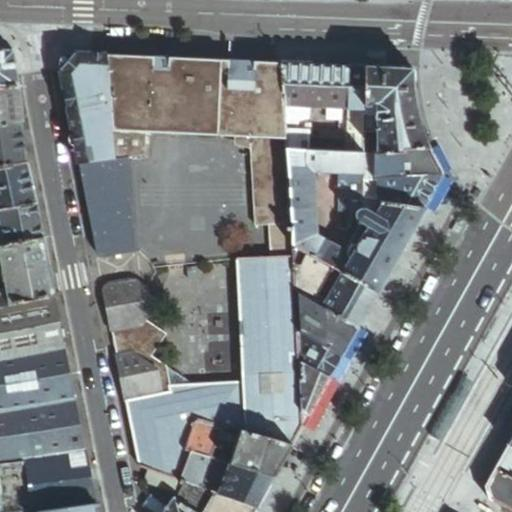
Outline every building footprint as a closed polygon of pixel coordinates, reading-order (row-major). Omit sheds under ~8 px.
[(17,54),(0,53),(0,90),(21,89),(17,54)] [(110,58),(68,56),(62,65),(83,167),(117,163),(110,58)] [(148,59),(110,58),(117,163),(132,161),(153,158),(152,140),(148,59)] [(286,65),(148,59),(152,140),(238,136),(258,135),(259,153),(262,225),(271,225),(295,224),(293,181),(291,151),(290,130),(289,125),(289,108),(286,65)] [(370,69),(286,65),(289,108),(314,109),(333,110),(346,110),(355,110),(358,111),(368,111),(370,69)] [(417,71),(370,69),(368,111),(379,111),(379,122),(382,122),(381,136),(381,157),(404,156),(405,152),(433,150),(426,131),(421,111),(418,92),(417,71)] [(0,127),(26,124),(21,89),(0,90),(0,127)] [(314,109),(289,108),(289,125),(302,125),(314,118),(314,109)] [(346,121),(346,110),(333,110),(332,120),(346,121)] [(368,121),(368,111),(358,111),(358,134),(368,134),(368,121)] [(379,111),(368,111),(368,121),(379,122),(379,111)] [(368,134),(368,136),(381,136),(382,122),(379,122),(368,121),(368,134)] [(31,164),(26,124),(0,127),(0,169),(31,165),(31,164)] [(307,131),(290,130),(291,151),(311,151),(312,131),(307,131)] [(312,131),(311,151),(345,153),(346,133),(317,131),(312,131)] [(367,154),(368,136),(368,134),(358,134),(354,133),(346,133),(345,153),(367,154)] [(259,153),(258,135),(238,136),(237,147),(259,153)] [(381,136),(368,136),(367,154),(367,157),(379,156),(381,157),(381,136)] [(439,163),(433,150),(405,152),(404,156),(381,157),(379,156),(379,180),(383,179),(447,178),(439,163)] [(311,151),(291,151),(293,181),(317,180),(317,173),(341,173),(368,175),(367,157),(367,154),(345,153),(311,151)] [(379,156),(367,157),(368,175),(368,180),(373,180),(379,180),(379,156)] [(132,161),(117,163),(83,167),(101,261),(130,256),(139,254),(132,161)] [(0,212),(39,205),(31,165),(0,169),(0,212)] [(368,180),(368,175),(341,173),(341,201),(368,203),(368,200),(368,193),(368,180)] [(429,209),(447,178),(383,179),(383,202),(386,203),(429,209)] [(383,179),(379,180),(373,180),(373,194),(373,201),(383,202),(383,179)] [(317,180),(293,181),(295,224),(296,246),(316,257),(326,239),(319,236),(317,180)] [(386,203),(383,202),(373,201),(368,200),(368,203),(368,210),(369,211),(378,215),(386,203)] [(368,210),(368,203),(341,201),(341,213),(363,213),(364,212),(365,211),(367,211),(368,210)] [(326,239),(316,257),(381,294),(398,264),(429,209),(386,203),(378,215),(369,211),(368,210),(367,211),(365,211),(364,212),(363,213),(361,215),(361,217),(361,219),(362,221),(364,223),(372,227),(362,244),(356,256),(326,239)] [(47,240),(39,205),(0,212),(0,213),(7,247),(47,240)] [(442,217),(429,209),(398,264),(412,271),(442,217)] [(355,240),(362,244),(372,227),(364,223),(355,240)] [(296,246),(295,224),(271,225),(273,258),(297,257),(296,246)] [(58,299),(47,240),(7,247),(0,248),(4,265),(8,291),(12,307),(58,299)] [(316,257),(296,246),(297,257),(299,293),(316,302),(318,298),(328,282),(337,288),(328,303),(325,307),(362,328),(381,294),(316,257)] [(299,293),(297,257),(273,258),(239,260),(246,383),(247,408),(249,434),(296,446),(307,427),(303,363),(303,352),(302,332),(299,293)] [(107,288),(129,402),(174,393),(173,387),(195,386),(154,356),(168,335),(146,319),(161,298),(134,279),(108,284),(107,288)] [(0,309),(12,307),(8,291),(0,292),(0,309)] [(316,302),(299,293),(302,332),(309,336),(320,317),(315,314),(320,304),(316,302)] [(318,298),(316,302),(320,304),(325,307),(328,303),(318,298)] [(0,361),(69,351),(58,299),(12,307),(0,309),(0,361)] [(320,317),(309,336),(318,341),(346,357),(362,328),(325,307),(320,304),(315,314),(320,317)] [(309,336),(302,332),(303,352),(310,357),(318,341),(309,336)] [(318,341),(310,357),(306,363),(334,379),(346,357),(318,341)] [(0,413),(78,400),(69,351),(0,361),(0,413)] [(306,363),(303,363),(307,427),(334,379),(306,363)] [(334,379),(307,427),(314,431),(342,384),(334,379)] [(178,412),(247,408),(246,383),(195,386),(173,387),(174,393),(178,412)] [(130,403),(179,416),(178,412),(174,393),(129,402),(130,403)] [(89,452),(78,400),(0,413),(0,465),(51,458),(89,452)] [(194,453),(187,451),(186,450),(179,416),(130,403),(142,466),(152,469),(182,480),(194,453)] [(243,432),(249,434),(247,408),(178,412),(179,416),(199,421),(209,424),(224,427),(243,432)] [(187,451),(199,421),(179,416),(186,450),(187,451)] [(197,453),(209,424),(199,421),(187,451),(194,453),(194,452),(197,453)] [(224,427),(209,424),(197,453),(212,458),(217,445),(224,427)] [(243,432),(224,427),(217,445),(229,449),(236,452),(243,432)] [(278,478),(296,446),(249,434),(243,432),(236,452),(231,464),(249,469),(278,478)] [(511,445),(508,443),(496,467),(511,475),(511,445)] [(229,449),(217,445),(212,458),(224,462),(229,449)] [(99,505),(89,452),(51,458),(61,510),(99,505)] [(212,458),(197,453),(194,452),(194,453),(182,480),(188,483),(201,487),(212,458)] [(61,510),(51,458),(0,465),(0,470),(2,492),(2,511),(40,511),(59,510),(61,510)] [(260,510),(278,478),(249,469),(231,464),(219,494),(260,510)] [(511,475),(496,467),(486,484),(489,497),(511,509),(511,475)] [(177,495),(182,480),(152,469),(146,484),(177,495)] [(201,487),(188,483),(180,498),(204,511),(205,511),(216,493),(201,487)] [(153,511),(166,511),(171,506),(154,493),(145,506),(153,511)] [(259,511),(260,510),(219,494),(216,493),(205,511),(259,511)] [(194,511),(176,499),(171,506),(166,511),(194,511)]
